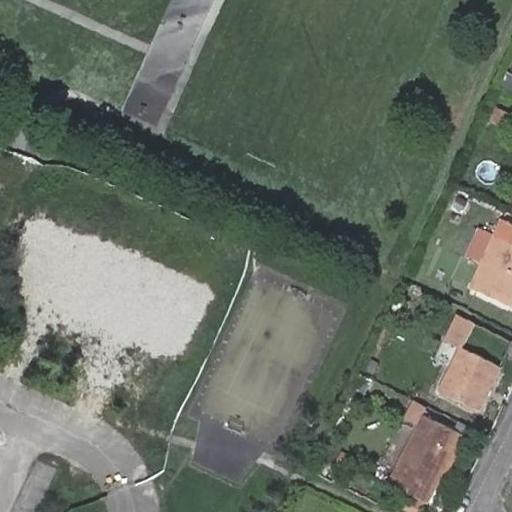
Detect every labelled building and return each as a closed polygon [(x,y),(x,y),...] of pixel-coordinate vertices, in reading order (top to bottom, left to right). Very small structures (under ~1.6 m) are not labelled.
[(511,76),(504,73),(498,88),(511,94),(511,76)] [(507,115),(490,107),(483,122),(500,130),(507,115)] [(511,300),(511,229),(494,222),(463,289),(508,309),(511,300)] [(488,234),(479,230),(468,258),(476,261),(488,234)] [(448,338),(468,348),(480,323),(460,313),(448,338)] [(453,365),(460,347),(447,341),(439,359),(453,365)] [(438,394),(474,414),(500,367),(463,348),(438,394)] [(457,441),(421,423),(387,491),(422,508),(457,441)]
